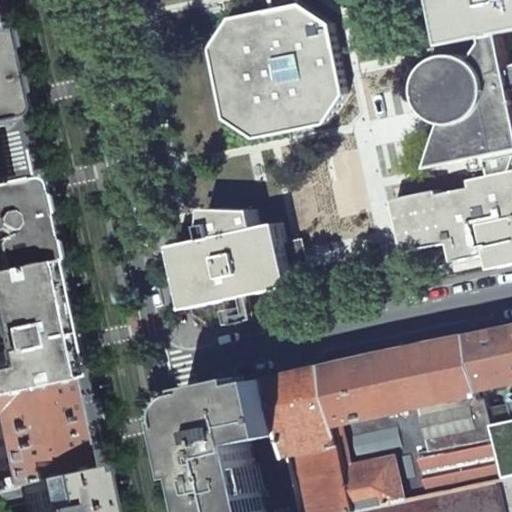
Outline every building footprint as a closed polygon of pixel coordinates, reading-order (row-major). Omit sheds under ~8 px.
[(274,0),(277,11),(305,5),(304,0),(437,0),(447,46),(490,37),(506,33),(500,0),(274,0)] [(511,0),(500,0),(506,33),(511,31),(511,0)] [(277,11),(236,19),(218,48),(232,117),(260,136),(329,121),(349,93),(334,24),(305,5),(277,11)] [(511,60),(506,33),(490,37),(490,41),(479,58),(472,56),(460,54),(449,57),(440,63),(434,70),(431,75),(427,87),(427,94),(431,105),(435,111),(443,119),(447,120),(433,168),(490,156),(494,175),(511,170),(511,60)] [(511,170),(494,175),(473,179),(474,186),(443,192),(442,188),(395,198),(407,253),(452,243),(456,262),(490,254),(493,269),(511,264),(511,170)] [(0,275),(30,269),(19,221),(13,194),(1,186),(0,185),(0,275)] [(191,308),(299,286),(293,256),(286,222),(263,227),(259,208),(210,208),(209,226),(212,239),(178,245),(191,308)] [(0,275),(0,395),(54,384),(49,359),(40,362),(34,340),(36,339),(37,336),(38,332),(37,326),(34,321),(31,318),(30,318),(25,296),(35,294),(30,269),(0,275)] [(511,326),(474,335),(486,388),(494,386),(511,381),(511,326)] [(352,511),(499,480),(506,479),(490,407),(486,388),(474,335),(463,337),(328,365),(275,377),(291,459),(304,456),(315,511),(352,511)] [(301,511),(291,459),(275,377),(202,393),(188,413),(208,511),(301,511)] [(0,395),(0,490),(19,486),(73,475),(64,430),(54,384),(0,395)] [(511,477),(511,402),(490,407),(506,479),(511,477)] [(81,511),(73,475),(19,486),(22,505),(23,511),(81,511)] [(505,511),(499,480),(352,511),(505,511)] [(19,486),(0,490),(0,509),(22,505),(19,486)]
